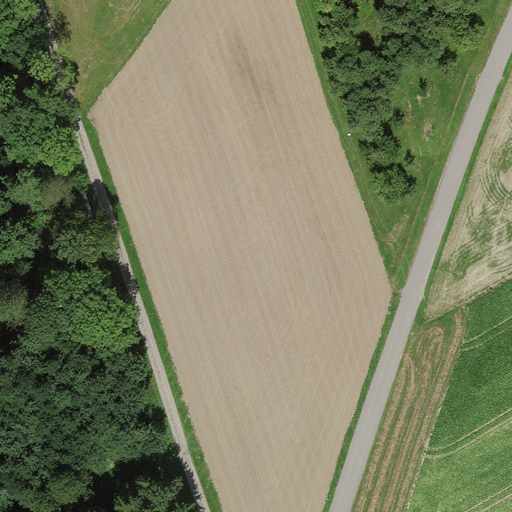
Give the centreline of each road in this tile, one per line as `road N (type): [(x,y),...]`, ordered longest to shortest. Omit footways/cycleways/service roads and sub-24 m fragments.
road 1 (track): [(208,511),(37,0)]
road 2 (unclassified): [(342,511),(477,114),(511,35)]
